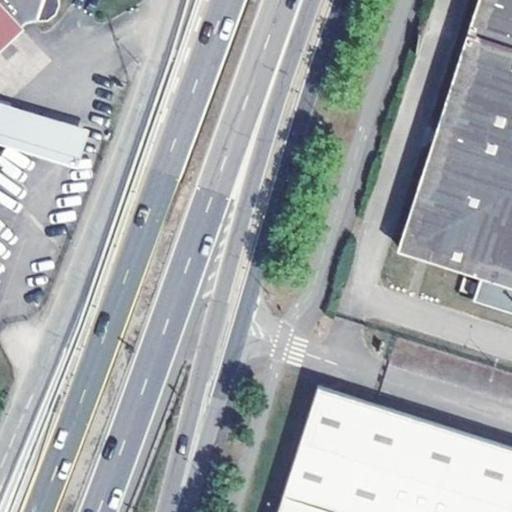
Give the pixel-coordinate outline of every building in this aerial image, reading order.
[(0,0),(0,104),(1,103),(0,103),(0,47),(26,23),(39,19),(44,19),(50,18),(57,13),(59,9),(61,2),(60,0),(0,0)] [(511,0),(478,0),(398,246),(480,272),(472,298),(511,310),(511,0)] [(1,103),(0,104),(0,143),(79,169),(92,129),(1,100),(1,103)] [(511,511),(511,447),(318,385),(284,489),(355,511),(511,511)] [(355,511),(284,489),(276,511),(355,511)]
